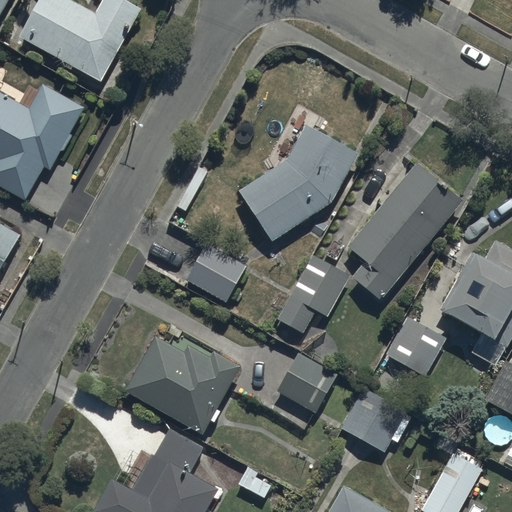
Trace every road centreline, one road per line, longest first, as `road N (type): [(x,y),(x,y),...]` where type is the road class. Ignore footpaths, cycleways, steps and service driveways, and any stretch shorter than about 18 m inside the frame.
road 1 (residential): [(235,0),(0,423)]
road 2 (residential): [(325,0),(511,102)]
